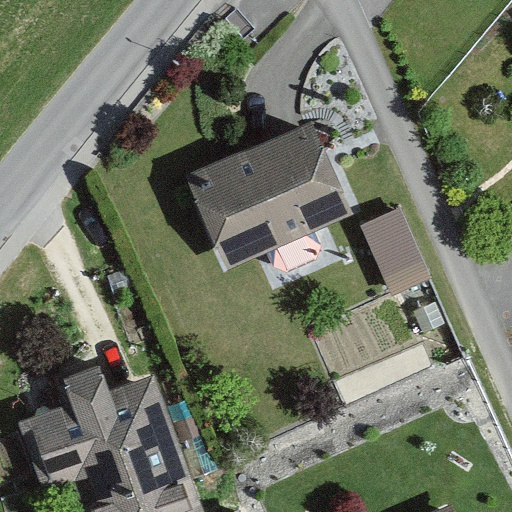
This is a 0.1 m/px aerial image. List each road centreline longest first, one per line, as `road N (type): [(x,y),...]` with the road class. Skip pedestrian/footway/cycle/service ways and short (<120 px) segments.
road 1 (residential): [(511,359),(339,0)]
road 2 (unclassified): [(172,0),(0,209)]
